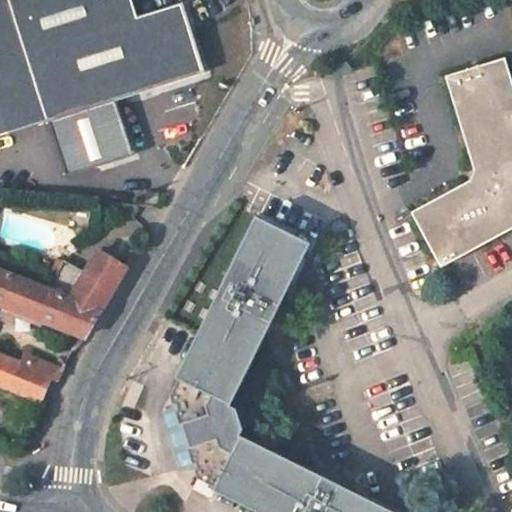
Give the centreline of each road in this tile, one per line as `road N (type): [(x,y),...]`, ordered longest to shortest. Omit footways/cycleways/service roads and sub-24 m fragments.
road 1 (residential): [(188,214),(233,186),(286,101),(302,92),(333,94),(424,338)]
road 2 (unknown): [(367,192),(430,171),(435,152),(423,67),(441,49),(489,30)]
road 3 (secondary): [(90,389),(188,214)]
road 4 (residential): [(505,511),(424,338)]
road 5 (secondary): [(188,214),(261,86)]
road 6 (secondary): [(90,389),(48,505)]
road 7 (unknown): [(357,385),(401,499)]
road 8 (secondary): [(89,511),(90,389)]
